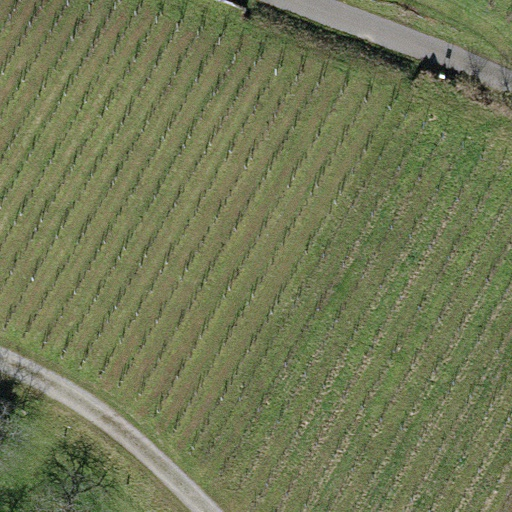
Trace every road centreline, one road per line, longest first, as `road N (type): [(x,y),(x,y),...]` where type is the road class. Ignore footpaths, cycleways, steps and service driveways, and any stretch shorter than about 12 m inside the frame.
road 1 (track): [(0,368),(229,511)]
road 2 (residential): [(302,0),(511,82)]
